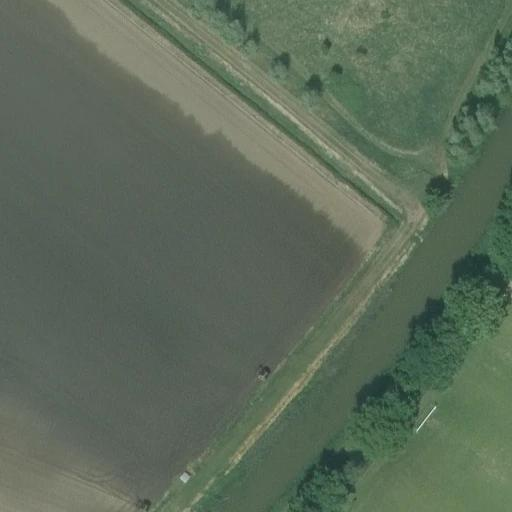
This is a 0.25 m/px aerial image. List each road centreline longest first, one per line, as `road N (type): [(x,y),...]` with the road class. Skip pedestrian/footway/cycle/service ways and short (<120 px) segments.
road 1 (track): [(413,208),(387,258),(172,511)]
road 2 (track): [(441,151),(382,159),(299,72),(205,0)]
